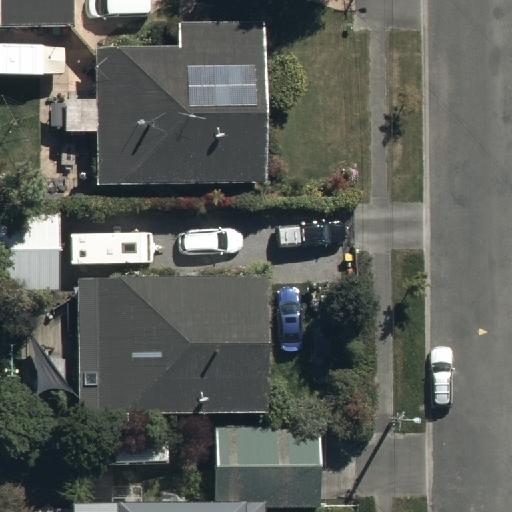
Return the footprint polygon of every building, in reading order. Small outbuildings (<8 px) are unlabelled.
[(0,0),(0,28),(72,28),(72,0),(0,0)] [(173,33),(89,34),(90,89),(66,89),(66,120),(92,120),(93,171),(260,169),(258,9),(172,10),(173,33)] [(0,199),(0,278),(56,278),(55,198),(0,199)] [(74,263),(74,397),(259,397),(259,264),(74,263)] [(210,484),(67,486),(66,511),(261,511),(261,496),(316,495),(315,416),(210,418),(210,484)]
